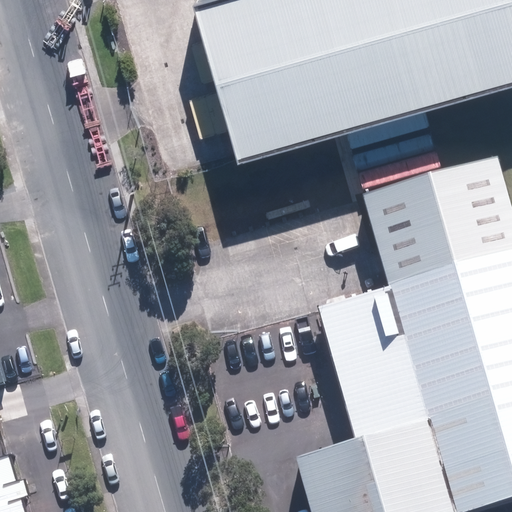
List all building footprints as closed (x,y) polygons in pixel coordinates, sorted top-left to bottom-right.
[(511,0),(213,0),(214,0),(260,158),(511,86),(511,0)] [(494,511),(511,507),(511,200),(502,165),(373,202),(397,285),(324,306),(363,443),(303,460),(318,511),(494,511)] [(343,242),(337,224),(260,250),(266,268),(343,242)] [(0,361),(0,396),(10,394),(0,361)] [(21,511),(7,464),(0,465),(0,511),(21,511)]
